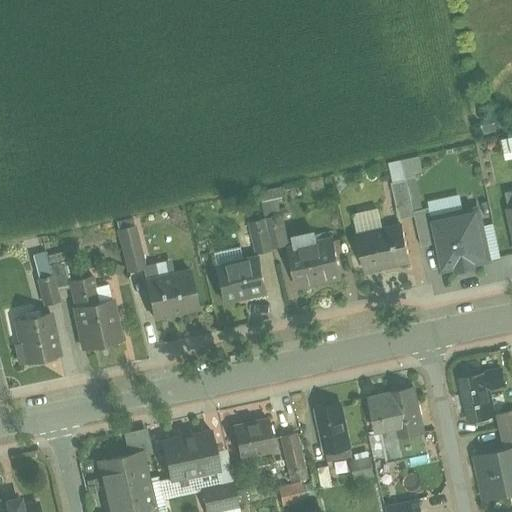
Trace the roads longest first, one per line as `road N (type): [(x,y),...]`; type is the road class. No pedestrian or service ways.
road 1 (tertiary): [(427,337),(49,417)]
road 2 (residential): [(427,337),(462,511)]
